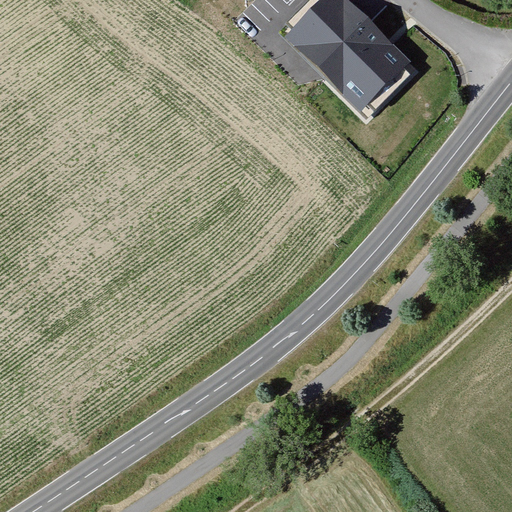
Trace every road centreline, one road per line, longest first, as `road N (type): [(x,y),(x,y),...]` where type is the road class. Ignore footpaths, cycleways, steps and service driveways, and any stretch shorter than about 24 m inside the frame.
road 1 (secondary): [(511,81),(374,250),(284,337),(32,511)]
road 2 (track): [(511,283),(361,420),(233,511)]
